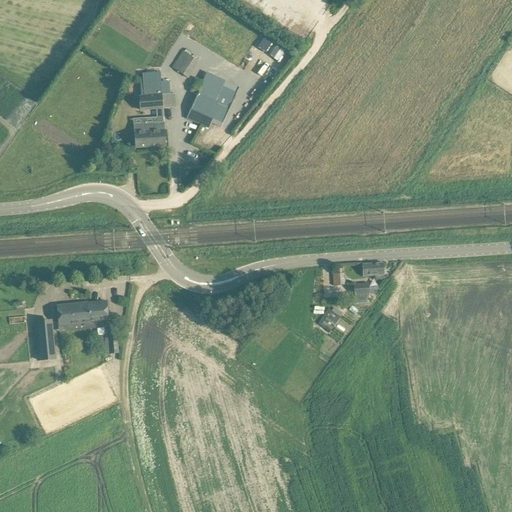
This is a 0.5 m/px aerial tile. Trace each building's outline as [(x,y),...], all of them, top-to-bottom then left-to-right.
[(190,55),(178,72),(188,78),(199,61),(190,55)] [(140,94),(138,95),(139,111),(162,109),(175,108),(175,94),(169,94),(169,80),(161,81),(160,72),(141,73),(141,77),(142,94),(140,94)] [(194,101),(187,118),(209,129),(211,124),(220,128),(230,107),(238,88),(207,74),(203,82),(199,91),(192,88),(190,92),(197,95),(194,101)] [(164,122),(134,125),(136,148),(166,146),(164,122)] [(385,280),(384,275),(383,263),(363,264),(363,276),(375,275),(375,281),(385,280)] [(344,285),(344,283),(343,273),(333,274),(334,286),(344,285)] [(368,284),(354,285),(355,295),(369,294),(368,284)] [(88,302),(57,305),(57,306),(59,325),(59,327),(91,324),(90,322),(108,320),(108,321),(109,321),(107,301),(106,301),(106,302),(89,304),(88,302)] [(352,306),(349,310),(355,314),(358,311),(352,306)] [(320,325),(329,332),(335,325),(326,317),(320,325)] [(343,317),(340,321),(347,326),(350,322),(343,317)] [(51,320),(34,322),(37,360),(54,359),(51,320)] [(109,355),(119,354),(116,326),(107,327),(109,355)]
